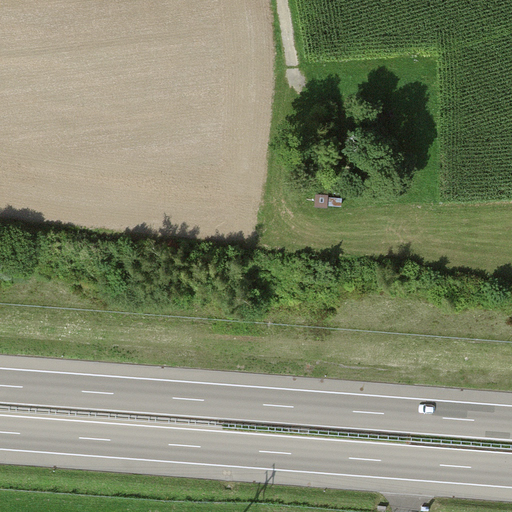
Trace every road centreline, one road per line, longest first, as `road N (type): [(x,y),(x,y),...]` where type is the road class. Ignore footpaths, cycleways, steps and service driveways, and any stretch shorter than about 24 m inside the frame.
road 1 (motorway): [(0,433),(511,471)]
road 2 (motorway): [(511,423),(0,386)]
